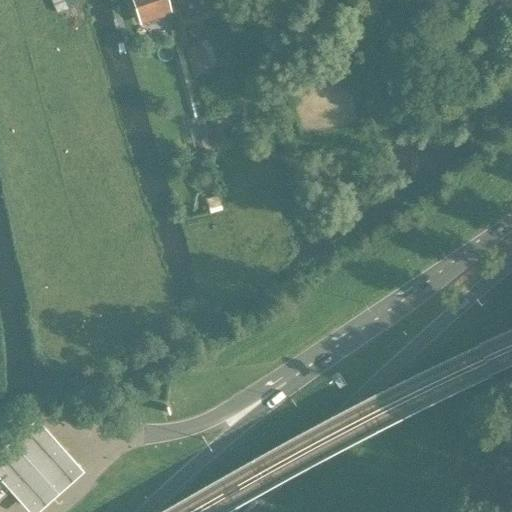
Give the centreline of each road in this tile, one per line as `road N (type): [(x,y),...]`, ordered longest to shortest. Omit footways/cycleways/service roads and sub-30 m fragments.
road 1 (primary): [(511,220),(248,420),(143,511)]
road 2 (primary): [(241,511),(511,261)]
